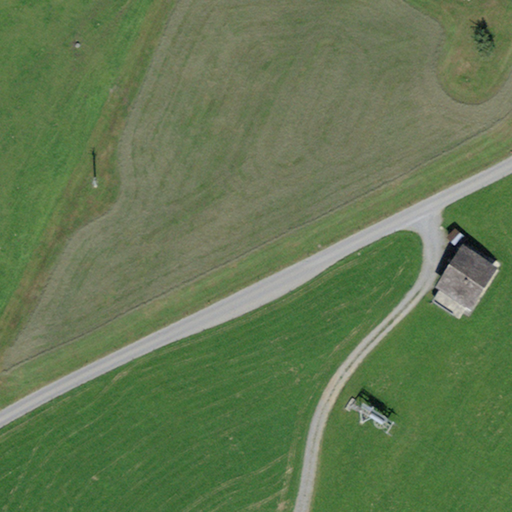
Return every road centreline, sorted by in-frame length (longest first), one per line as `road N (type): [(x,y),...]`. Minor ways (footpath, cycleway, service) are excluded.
road 1 (unclassified): [(0,420),(511,164)]
road 2 (track): [(301,511),(321,409),(345,364),(416,294),(435,259),(421,210)]
